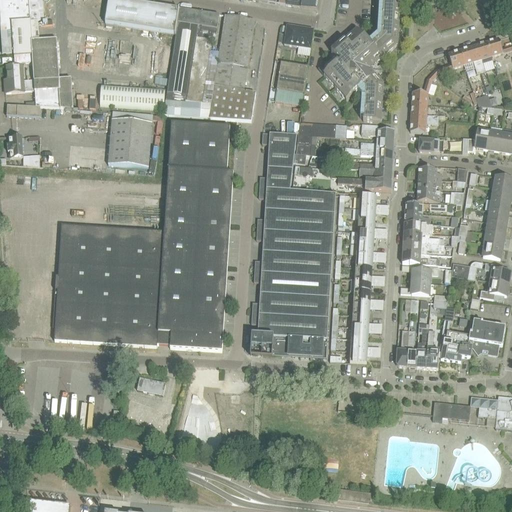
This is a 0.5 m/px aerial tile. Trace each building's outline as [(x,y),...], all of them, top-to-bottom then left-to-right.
[(33,63),(34,81),(34,82),(59,80),(56,40),(39,41),(38,22),(44,21),(42,0),(0,0),(0,20),(2,42),(3,55),(14,54),(14,57),(32,56),(33,63)] [(108,0),(105,25),(175,35),(179,10),(179,11),(109,0),(108,0)] [(301,8),(302,0),(286,0),(286,3),(285,6),(301,8)] [(302,0),(301,8),(317,11),(318,0),(302,0)] [(337,65),(324,77),(347,103),(362,89),(365,92),(363,123),(381,124),(384,86),(377,78),(373,78),(373,74),(378,74),(378,68),(374,68),(374,64),(377,64),(398,46),(400,0),(382,0),(380,37),(371,46),(357,31),(331,53),(341,64),(339,66),(337,65)] [(442,34),(472,18),(464,4),(451,12),(447,4),(430,14),(442,34)] [(164,118),(200,120),(212,42),(215,42),(219,16),(180,10),(166,100),(164,118)] [(209,120),(221,121),(251,123),(256,94),(243,92),(253,31),(255,22),(225,17),(224,27),(209,120)] [(287,27),(284,46),(311,50),(314,31),(287,27)] [(491,59),(492,58),(510,53),(509,48),(502,51),(499,40),(487,44),(491,59)] [(486,73),(482,61),(491,59),(487,44),(473,48),(481,74),(486,73)] [(474,64),(478,75),(481,74),(473,48),(460,52),(464,67),(474,64)] [(441,84),(443,81),(438,76),(440,74),(464,67),(460,52),(448,56),(451,66),(437,71),(432,76),(435,79),(441,84)] [(34,81),(33,63),(32,56),(14,57),(15,67),(7,68),(8,81),(9,81),(23,80),(23,82),(34,81)] [(304,95),(308,67),(281,63),(275,104),(302,108),(304,95)] [(432,83),(435,79),(432,76),(428,81),(423,95),(413,94),(412,106),(427,107),(428,95),(432,83)] [(71,79),(59,80),(60,91),(59,91),(60,110),(73,111),(71,79)] [(23,80),(9,81),(10,86),(5,86),(6,95),(25,94),(24,93),(34,92),(35,93),(36,108),(40,109),(60,110),(59,91),(60,91),(59,80),(34,82),(34,81),(23,82),(23,80)] [(499,81),(494,83),(500,101),(505,100),(499,81)] [(100,107),(164,112),(165,90),(101,86),(100,107)] [(462,99),(469,105),(471,102),(464,97),(462,99)] [(412,106),(411,121),(439,122),(439,117),(427,117),(427,107),(412,106)] [(36,108),(7,107),(7,118),(40,119),(40,109),(36,108)] [(439,126),(439,122),(411,121),(410,134),(426,135),(426,125),(439,126)] [(112,122),(108,167),(149,170),(152,125),(112,122)] [(172,125),(165,234),(157,347),(170,347),(170,350),(222,353),(233,174),(227,173),(230,129),(172,125)] [(312,125),(300,125),(299,135),(297,146),(311,147),(312,138),(311,138),(312,125)] [(330,126),(329,139),(347,140),(348,135),(336,135),(336,127),(330,126)] [(362,137),(378,138),(377,142),(394,143),(395,133),(366,131),(366,126),(362,126),(362,137)] [(477,141),(469,141),(468,153),(475,154),(476,150),(487,152),(490,135),(479,133),(477,141)] [(268,170),(293,171),(294,165),(295,165),(297,156),(296,156),(295,156),(297,137),(270,136),(264,135),(263,147),(269,147),(268,170)] [(487,152),(499,154),(501,136),(490,135),(487,152)] [(499,154),(510,155),(511,142),(511,138),(501,136),(499,154)] [(22,139),(13,140),(9,140),(10,160),(23,159),(22,139)] [(362,146),(361,151),(393,153),(394,143),(377,142),(377,147),(362,146)] [(420,142),(419,153),(434,154),(434,149),(443,150),(444,143),(420,142)] [(310,157),(311,147),(297,146),(296,156),(297,156),(306,157),(310,157)] [(53,149),(41,149),(40,167),(52,167),(53,149)] [(344,150),(344,157),(376,158),(376,163),(393,163),(393,153),(361,151),(344,150)] [(306,157),(297,156),(295,165),(305,166),(306,157)] [(39,158),(30,158),(31,168),(40,169),(39,158)] [(349,166),(349,171),(360,172),(360,171),(392,173),(393,163),(376,163),(376,167),(360,166),(349,166)] [(300,169),(299,177),(312,178),(312,169),(300,169)] [(290,192),(291,183),(293,171),(268,170),(267,180),(261,179),(261,190),(290,192)] [(419,170),(419,181),(441,182),(442,176),(437,175),(437,171),(419,170)] [(458,178),(458,183),(466,184),(468,172),(458,170),(458,178)] [(359,177),(375,177),(375,182),(392,183),(392,173),(360,171),(360,172),(359,177)] [(477,176),(471,175),(469,187),(475,188),(477,176)] [(391,193),(392,183),(375,182),(338,179),(338,185),(356,186),(355,195),(369,196),(369,192),(391,193)] [(511,181),(496,179),(494,191),(511,194),(511,191),(511,181)] [(441,189),(441,186),(441,182),(419,181),(418,192),(436,193),(436,188),(441,189)] [(290,192),(261,190),(260,201),(266,201),(265,212),(335,216),(336,195),(290,192)] [(494,191),(493,202),(510,205),(511,194),(494,191)] [(440,197),(440,193),(436,193),(418,192),(417,203),(440,204),(440,197)] [(453,206),(456,206),(461,207),(462,207),(464,195),(454,194),(453,206)] [(376,199),(360,198),(359,211),(379,212),(380,207),(376,206),(376,199)] [(493,202),(491,213),(508,216),(510,205),(493,202)] [(406,205),(405,215),(423,216),(423,213),(447,214),(447,207),(423,206),(406,205)] [(379,212),(359,211),(359,222),(375,223),(375,216),(379,217),(379,212)] [(259,221),(258,232),(333,237),(335,216),(265,212),(265,222),(259,221)] [(491,213),(489,225),(506,228),(508,216),(491,213)] [(430,227),(430,226),(430,221),(422,221),(422,217),(423,217),(423,216),(405,215),(405,225),(430,227)] [(450,226),(450,228),(457,229),(458,219),(452,219),(451,226),(450,226)] [(375,223),(359,222),(358,234),(378,235),(378,230),(375,230),(375,223)] [(433,227),(431,227),(430,226),(430,227),(405,225),(404,235),(421,236),(432,237),(433,227)] [(506,228),(489,225),(487,236),(504,239),(506,228)] [(157,349),(157,347),(165,234),(62,227),(55,343),(157,349)] [(263,253),(332,257),(333,237),(258,232),(258,243),(263,243),(263,253)] [(374,240),(378,240),(378,235),(358,234),(357,246),(374,247),(374,240)] [(444,247),(444,242),(421,240),(421,236),(404,235),(404,244),(437,247),(440,247),(444,247)] [(487,236),(485,247),(502,250),(504,239),(487,236)] [(460,242),(458,255),(464,256),(466,243),(460,242)] [(426,256),(427,252),(440,253),(440,247),(437,247),(404,244),(403,255),(426,256)] [(377,254),(373,254),(374,247),(357,246),(356,258),(376,259),(377,254)] [(500,262),(502,250),(485,247),(483,259),(500,262)] [(331,278),(332,257),(263,253),(262,264),(256,263),(256,274),(331,278)] [(430,261),(430,256),(426,256),(403,255),(402,265),(419,266),(436,267),(436,261),(430,261)] [(373,264),(376,264),(376,259),(356,258),(356,270),(372,271),(373,264)] [(493,273),(491,284),(509,287),(510,275),(498,273),(499,268),(489,266),(485,265),(485,266),(487,266),(486,272),(493,273)] [(469,275),(470,269),(460,267),(459,274),(469,276),(469,275)] [(413,273),(412,285),(430,286),(430,276),(438,277),(438,270),(417,268),(417,273),(413,273)] [(375,278),(372,278),(372,271),(356,270),(355,282),(375,283),(375,278)] [(330,299),(331,278),(256,274),(255,285),(261,285),(260,295),(330,299)] [(371,288),(375,288),(375,283),(355,282),(354,294),(371,295),(371,288)] [(507,298),(509,287),(491,284),(490,295),(482,293),(481,299),(480,299),(480,300),(494,302),(494,296),(507,298)] [(429,297),(430,286),(412,285),(412,296),(429,297)] [(374,302),(370,301),(371,295),(354,294),(354,306),(374,307),(374,302)] [(254,305),(253,316),(328,320),(330,299),(260,295),(260,305),(254,305)] [(472,300),(470,310),(478,311),(480,301),(472,300)] [(446,311),(446,310),(447,302),(434,301),(433,310),(446,311)] [(410,314),(418,315),(419,302),(411,302),(410,314)] [(427,311),(428,303),(421,303),(420,311),(427,311)] [(370,311),(373,312),(374,307),(354,306),(353,317),(369,318),(370,311)] [(450,323),(452,310),(446,310),(446,311),(446,316),(445,322),(440,351),(439,355),(442,355),(441,361),(450,363),(450,362),(461,364),(462,359),(470,360),(472,351),(472,349),(468,349),(469,342),(470,338),(449,334),(450,323)] [(327,342),(327,341),(328,320),(253,316),(253,327),(259,327),(258,337),(290,339),(327,342)] [(373,325),(369,325),(369,318),(353,317),(352,329),(372,330),(373,325)] [(468,349),(472,349),(472,351),(474,351),(474,353),(476,356),(480,353),(480,352),(488,353),(488,356),(497,358),(498,347),(502,348),(506,329),(483,325),(483,323),(474,322),(472,334),(470,334),(470,338),(469,342),(468,349)] [(416,370),(426,371),(428,337),(428,332),(429,327),(429,326),(419,326),(418,336),(423,336),(422,345),(417,345),(417,353),(416,370)] [(368,335),(372,335),(372,330),(352,329),(352,341),(368,342),(368,335)] [(406,369),(409,333),(409,330),(403,329),(402,352),(397,352),(396,366),(398,369),(406,369)] [(434,351),(435,333),(428,332),(428,337),(426,371),(438,371),(439,355),(440,351),(434,351)] [(406,369),(416,370),(417,353),(413,353),(415,337),(414,337),(414,334),(409,333),(406,369)] [(290,339),(258,337),(252,337),(251,356),(283,357),(283,356),(289,356),(290,339)] [(327,342),(290,339),(289,356),(294,356),(294,358),(327,360),(327,350),(328,342),(327,341),(327,342)] [(371,349),(368,349),(368,342),(352,341),(351,353),(371,354),(371,349)] [(371,359),(371,354),(351,353),(350,365),(367,366),(367,359),(371,359)] [(166,386),(140,380),(138,392),(163,397),(166,386)] [(478,419),(496,421),(495,431),(511,432),(511,403),(510,404),(508,404),(508,399),(498,398),(498,402),(480,400),(478,419)] [(443,419),(469,422),(471,408),(435,404),(433,423),(442,424),(443,419)] [(339,491),(339,492),(337,502),(370,506),(371,495),(339,491)] [(69,511),(70,507),(29,502),(30,511),(69,511)]
